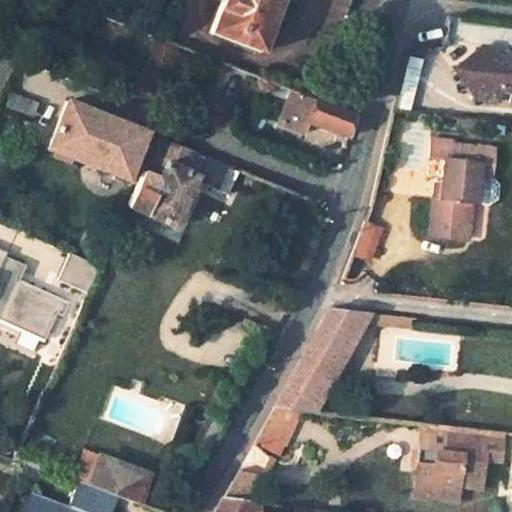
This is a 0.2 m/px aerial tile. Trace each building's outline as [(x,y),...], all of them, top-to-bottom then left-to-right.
[(218,0),(207,31),(259,52),(278,0),(218,0)] [(166,76),(174,45),(154,40),(146,72),(166,76)] [(511,65),(511,66),(509,63),(497,71),(489,58),(477,56),(458,76),(476,105),(511,109),(511,65)] [(276,124),(301,134),(306,122),(345,137),(351,112),(289,89),(276,124)] [(51,157),(67,163),(69,159),(123,181),(143,131),(63,101),(44,149),(53,152),(51,157)] [(124,207),(172,228),(194,176),(191,175),(199,154),(155,136),(124,207)] [(430,164),(444,165),(439,204),(432,202),(428,224),(425,240),(463,247),(465,229),(468,210),(476,211),(484,212),(495,204),(496,191),(489,183),(493,153),(453,147),(432,145),(430,164)] [(433,187),(432,202),(439,204),(441,188),(433,187)] [(352,258),(369,264),(381,235),(362,228),(352,258)] [(0,337),(40,351),(60,297),(17,282),(25,260),(0,251),(0,337)] [(313,397),(331,364),(342,369),(370,318),(329,313),(316,342),(277,411),(316,416),(322,406),(313,397)] [(374,313),(372,323),(406,327),(407,317),(374,313)] [(505,435),(434,427),(432,448),(426,447),(422,486),(464,492),(466,478),(487,480),(490,453),(504,455),(505,435)] [(71,477),(86,482),(96,454),(82,449),(71,477)] [(86,482),(134,500),(144,471),(96,454),(86,482)] [(220,511),(252,511),(256,504),(227,500),(220,511)]
